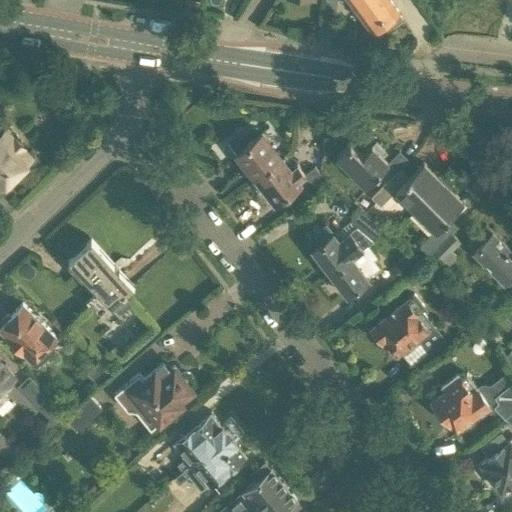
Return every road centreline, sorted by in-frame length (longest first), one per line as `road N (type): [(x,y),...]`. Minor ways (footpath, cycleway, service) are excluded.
road 1 (residential): [(431,511),(131,134)]
road 2 (secondary): [(511,104),(139,50)]
road 3 (residential): [(0,260),(131,134)]
road 4 (secondary): [(139,50),(0,27)]
road 5 (unknown): [(405,88),(432,45),(454,31),(511,33)]
